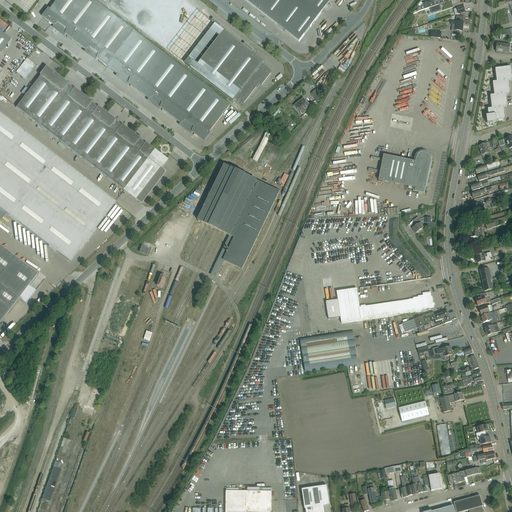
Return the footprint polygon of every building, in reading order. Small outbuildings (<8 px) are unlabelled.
[(62,26),(82,0),(57,0),(44,18),(54,26),(57,22),(62,26)] [(75,42),(102,7),(93,0),(82,0),(62,26),(68,31),(65,35),(67,36),(75,42)] [(299,42),(327,6),(331,0),(243,0),(252,6),(299,42)] [(441,4),(451,0),(433,0),(423,4),(420,7),(416,8),(418,12),(429,8),(441,4)] [(443,9),(441,4),(429,8),(431,13),(443,9)] [(465,12),(463,6),(454,9),(455,15),(465,12)] [(94,51),(118,19),(102,7),(75,42),(85,50),(88,46),(94,51)] [(451,21),(450,24),(452,25),(456,25),(455,30),(462,32),(463,23),(462,22),(463,18),(457,17),(456,22),(452,21),(451,21)] [(107,67),(134,31),(118,19),(94,51),(100,55),(97,59),(99,60),(107,67)] [(219,29),(215,26),(185,64),(201,76),(231,37),(220,28),(219,29)] [(0,31),(0,53),(10,40),(0,31)] [(126,75),(150,44),(134,31),(107,67),(115,73),(117,75),(120,71),(126,75)] [(243,46),(231,37),(201,76),(217,89),(247,50),(243,47),(243,46)] [(509,45),(508,45),(497,43),(496,52),(508,53),(509,45)] [(139,91),(166,56),(150,44),(126,75),(132,80),(129,84),(131,85),(139,91)] [(251,53),(247,50),(217,89),(233,101),(234,98),(247,82),(261,64),(263,61),(251,52),(251,53)] [(158,100),(182,68),(166,56),(139,91),(149,99),(152,95),(158,100)] [(272,72),(261,64),(247,82),(255,88),(258,85),(260,87),(272,72)] [(28,117),(59,77),(46,66),(39,75),(40,76),(15,108),(28,117)] [(511,81),(510,67),(495,69),(497,82),(493,83),(494,95),(490,96),(492,109),(488,109),(489,116),(486,116),(487,124),(497,123),(496,121),(504,120),(503,108),(507,108),(505,95),(509,94),(508,81),(511,81)] [(171,116),(198,80),(182,68),(158,100),(164,104),(161,108),(171,116)] [(40,126),(70,87),(67,85),(68,84),(59,77),(28,117),(40,126)] [(189,124),(214,92),(198,80),(171,116),(181,123),(184,119),(189,124)] [(242,105),(255,88),(247,82),(234,98),(242,105)] [(52,135),(83,95),(74,88),(73,89),(70,87),(40,126),(52,135)] [(323,98),(317,89),(311,93),(317,102),(323,98)] [(230,105),(214,92),(189,124),(195,128),(192,132),(202,140),(204,141),(210,133),(209,132),(230,105)] [(64,144),(94,105),(91,103),(92,102),(83,95),(52,135),(64,144)] [(302,115),(310,108),(303,100),(299,103),(298,103),(294,106),(302,115)] [(76,154),(106,114),(98,107),(97,107),(94,105),(64,144),(76,154)] [(0,167),(26,134),(0,114),(0,167)] [(88,163),(118,123),(115,121),(116,120),(106,114),(76,154),(88,163)] [(100,172),(130,132),(121,125),(118,123),(88,163),(100,172)] [(111,181),(142,142),(139,139),(130,132),(100,172),(111,181)] [(0,207),(10,216),(55,157),(26,134),(0,167),(0,207)] [(123,190),(154,150),(145,143),(144,144),(142,142),(111,181),(123,190)] [(489,153),(486,144),(479,146),(482,155),(489,153)] [(155,176),(168,160),(154,150),(123,190),(136,200),(154,175),(155,176)] [(428,172),(430,165),(430,161),(430,158),(428,154),(425,153),(421,153),(418,155),(416,158),(415,162),(383,155),(378,181),(415,188),(415,191),(413,191),(424,193),(423,195),(424,195),(428,172)] [(40,238),(85,179),(55,157),(10,216),(40,238)] [(488,170),(500,166),(499,162),(475,169),(476,174),(485,172),(484,170),(487,169),(488,170)] [(211,192),(197,221),(201,223),(202,224),(207,226),(211,228),(216,230),(220,232),(225,235),(227,235),(229,236),(210,275),(216,278),(224,261),(227,263),(233,266),(242,270),(279,192),(272,189),(271,188),(269,188),(266,186),(264,185),(263,185),(257,182),(257,181),(253,179),(252,179),(247,176),(246,176),(224,165),(212,189),(211,192)] [(503,168),(477,176),(478,182),(487,179),(487,177),(490,176),(504,172),(503,168)] [(500,180),(499,177),(470,186),(472,191),(480,189),(479,188),(480,188),(479,186),(483,185),(483,187),(488,186),(488,184),(500,180)] [(69,261),(115,202),(85,179),(40,238),(69,261)] [(487,189),(484,189),(471,193),(473,198),(481,196),(480,194),(488,192),(487,189)] [(478,204),(473,204),(472,212),(478,212),(483,212),(483,205),(478,204)] [(500,223),(510,220),(508,216),(485,223),(487,230),(501,225),(500,223)] [(421,222),(417,217),(413,220),(416,225),(412,229),(415,234),(424,227),(422,225),(421,226),(420,223),(421,222)] [(482,227),(479,227),(472,227),(472,233),(471,233),(470,237),(482,238),(482,227)] [(511,248),(511,242),(503,245),(504,246),(495,248),(496,252),(511,248)] [(0,322),(37,274),(0,246),(0,322)] [(146,255),(149,249),(142,246),(139,252),(146,255)] [(492,260),(491,256),(490,253),(483,255),(483,254),(476,256),(478,263),(492,260)] [(489,268),(480,270),(484,292),(493,290),(489,268)] [(161,276),(157,287),(161,288),(163,287),(164,285),(165,284),(165,283),(165,282),(166,279),(165,277),(161,276)] [(430,298),(430,293),(423,294),(423,296),(418,297),(418,298),(413,299),(414,300),(374,306),(374,304),(371,305),(371,306),(359,308),(357,289),(336,292),(338,300),(340,318),(341,324),(364,320),(421,312),(421,311),(426,311),(425,310),(430,309),(430,308),(434,308),(433,303),(432,304),(431,297),(430,298)] [(478,306),(491,301),(490,298),(485,300),(484,297),(478,299),(475,300),(478,306)] [(338,300),(326,302),(328,319),(340,318),(338,300)] [(490,305),(479,309),(481,315),(492,311),(490,305)] [(434,316),(433,313),(401,324),(405,333),(420,327),(422,332),(452,322),(447,311),(434,316)] [(492,313),(481,317),(483,323),(490,321),(491,324),(497,322),(496,319),(495,316),(494,312),(492,313)] [(485,329),(487,336),(495,333),(499,332),(500,332),(497,324),(492,326),(485,329)] [(511,324),(511,325),(511,328),(502,331),(503,334),(511,330),(511,324)] [(357,364),(352,330),(300,338),(305,373),(323,370),(357,364)] [(428,346),(418,348),(419,354),(420,353),(421,357),(424,356),(423,353),(428,351),(429,351),(428,347),(428,346)] [(451,351),(450,347),(442,349),(443,349),(439,350),(438,347),(432,349),(434,356),(440,354),(441,358),(441,359),(442,359),(442,360),(443,361),(444,361),(445,361),(446,361),(447,361),(447,360),(448,359),(448,358),(448,357),(448,356),(452,355),(452,354),(453,354),(453,353),(453,352),(453,351),(452,351),(451,351)] [(479,368),(474,356),(467,359),(470,367),(472,366),(473,370),(479,368)] [(481,375),(480,371),(472,373),(471,371),(465,373),(466,374),(462,376),(463,378),(462,378),(463,381),(466,380),(481,375)] [(483,380),(481,375),(466,380),(468,385),(472,383),(472,382),(475,381),(476,383),(483,380)] [(452,385),(442,388),(444,395),(454,393),(452,385)] [(440,398),(443,413),(451,411),(449,404),(463,400),(462,393),(440,398)] [(394,399),(384,401),(386,409),(396,407),(394,399)] [(425,402),(398,408),(402,422),(428,415),(425,402)] [(90,417),(92,410),(83,407),(81,414),(90,417)] [(476,434),(476,437),(484,435),(484,432),(488,431),(488,429),(489,429),(488,425),(477,428),(478,433),(476,434)] [(445,427),(436,429),(440,459),(449,457),(445,427)] [(490,439),(490,437),(485,438),(484,435),(476,437),(477,440),(480,440),(481,445),(492,442),(491,439),(490,439)] [(495,458),(494,452),(484,455),(484,454),(473,456),(474,462),(482,461),(483,462),(481,462),(481,464),(487,463),(486,461),(495,458)] [(53,466),(41,499),(42,499),(49,501),(49,502),(61,469),(60,469),(58,468),(53,466)] [(481,473),(480,468),(449,475),(451,485),(464,481),(464,478),(481,473)] [(426,487),(423,488),(422,488),(421,483),(420,483),(419,477),(417,478),(416,475),(416,470),(413,471),(414,474),(418,494),(423,492),(427,492),(426,487)] [(405,473),(402,474),(403,478),(407,497),(412,495),(410,486),(408,487),(406,480),(407,479),(407,476),(406,476),(405,473)] [(439,474),(429,476),(430,482),(431,491),(436,490),(442,489),(441,488),(447,487),(447,476),(440,477),(439,474)] [(397,500),(393,480),(387,482),(392,502),(397,500)] [(376,502),(373,485),(367,486),(371,503),(376,502)] [(328,505),(327,496),(323,496),(322,486),(311,488),(315,511),(318,511),(318,508),(323,507),(323,506),(328,505)] [(326,486),(322,486),(323,496),(327,496),(328,505),(323,506),(323,507),(318,508),(318,511),(325,511),(324,507),(330,506),(326,486)] [(301,489),(303,503),(304,509),(305,509),(305,511),(315,511),(311,488),(301,489)] [(225,491),(224,511),(245,511),(246,511),(267,511),(270,511),(271,499),(271,492),(225,491)] [(382,501),(383,501),(390,499),(389,492),(381,494),(382,501)] [(454,503),(455,506),(456,511),(462,511),(469,510),(468,511),(482,511),(482,507),(483,507),(480,495),(454,503)] [(364,511),(369,511),(367,506),(365,500),(364,498),(360,500),(360,502),(363,511),(364,511)]
